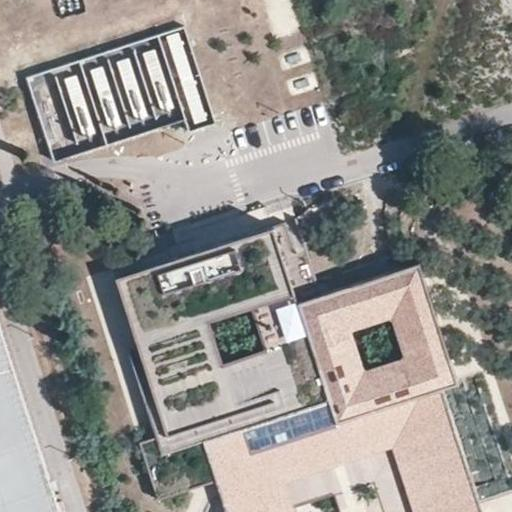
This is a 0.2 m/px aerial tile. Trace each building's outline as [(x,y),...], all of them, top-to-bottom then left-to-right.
[(187,24),(26,76),(55,163),(185,121),(188,131),(219,121),(187,24)] [(420,263),(297,302),(272,227),(115,277),(165,434),(140,442),(158,499),(214,481),(224,511),(284,511),(276,486),(273,477),(397,438),(400,447),(421,511),(481,511),(442,390),(457,385),(420,263)] [(58,511),(0,331),(0,511),(58,511)] [(391,450),(400,447),(397,438),(273,477),(276,486),(286,482),(391,450)] [(284,511),(421,511),(400,447),(391,450),(410,511),(295,511),(286,482),(276,486),(284,511)]
